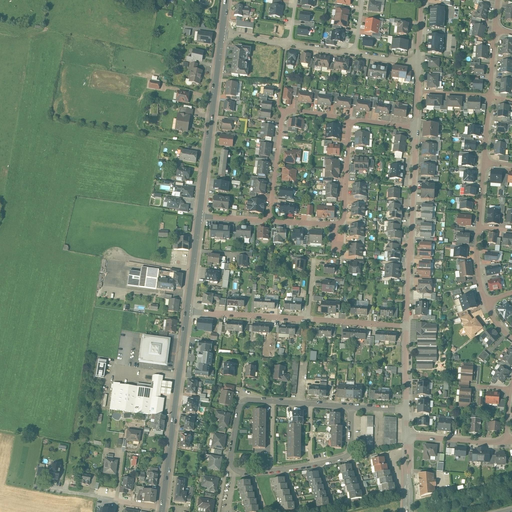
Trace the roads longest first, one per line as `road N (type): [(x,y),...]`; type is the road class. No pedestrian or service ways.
road 1 (residential): [(351,407),(346,457),(247,475),(229,460),(242,402)]
road 2 (residential): [(162,511),(187,311)]
road 3 (residential): [(416,128),(407,326)]
road 4 (residential): [(199,215),(221,35)]
